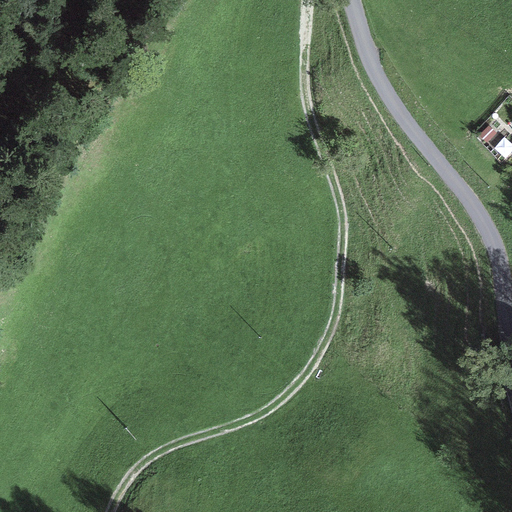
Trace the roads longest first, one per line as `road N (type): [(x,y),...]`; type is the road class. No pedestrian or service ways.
road 1 (track): [(307,0),(305,93),(343,223),(323,343),(278,401),(138,464),(105,511)]
road 2 (unclassified): [(346,0),(379,81),(486,227),(511,359)]
